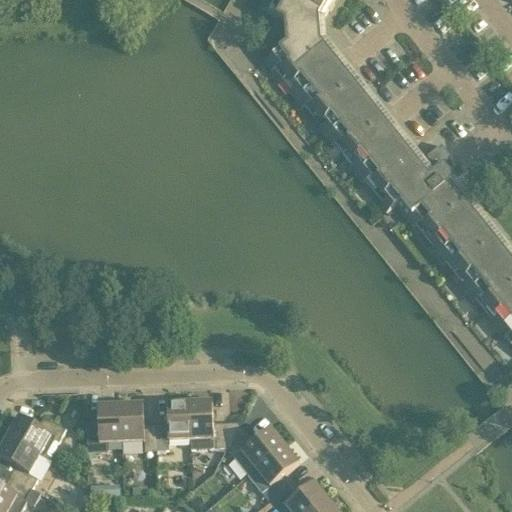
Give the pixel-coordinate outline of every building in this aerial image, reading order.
[(452,162),(437,173),(434,176),(327,44),(325,22),(337,0),(277,0),(274,6),(266,2),(260,11),(285,25),(286,47),(265,64),(271,73),(279,67),(297,89),(289,95),(302,111),(309,105),(327,126),(319,133),(332,148),(339,142),(357,164),(349,170),(362,186),(369,180),(387,201),(379,207),(386,216),(396,208),(413,230),(420,224),(438,245),(430,252),(443,267),(450,261),(468,283),(460,289),(473,305),(481,299),(498,320),(491,326),(503,342),(511,336),(511,337),(511,254),(455,184),(463,177),(452,162)] [(427,160),(437,173),(452,162),(441,149),(427,160)] [(190,453),(213,453),(226,452),(238,426),(229,427),(213,427),(212,405),(189,406),(191,443),(190,444),(190,453)] [(167,407),(168,429),(156,429),(157,455),(169,454),(168,444),(190,444),(191,443),(189,406),(167,407)] [(144,430),(143,408),(120,409),(122,446),(144,445),(144,455),(157,455),(156,429),(144,430)] [(100,457),(99,447),(122,446),(120,409),(98,410),(98,432),(86,432),(87,457),(100,457)] [(44,421),(38,431),(19,420),(8,440),(49,463),(66,433),(44,421)] [(248,480),(256,473),(255,473),(285,450),(271,432),(253,446),(238,426),(226,452),(248,480)] [(51,465),(49,464),(49,463),(8,440),(0,453),(0,461),(16,471),(10,481),(23,489),(34,495),(51,465)] [(256,473),(269,490),(262,497),(269,506),(289,490),(282,481),(299,467),(285,450),(255,473),(256,473)] [(40,499),(34,495),(23,489),(10,481),(4,491),(0,489),(0,511),(23,511),(27,506),(33,510),(40,499)] [(274,511),(317,511),(328,504),(314,486),(297,500),(289,490),(269,506),(273,510),(274,511)] [(120,502),(119,489),(90,490),(90,503),(120,502)] [(133,500),(147,500),(147,490),(133,491),(133,500)]
